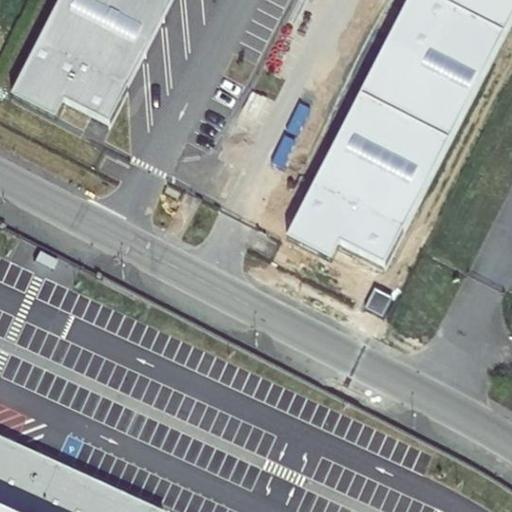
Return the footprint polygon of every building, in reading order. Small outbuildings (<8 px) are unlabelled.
[(66,107),(111,130),(129,94),(126,61),(147,59),(144,25),(166,23),(163,0),(81,0),(36,92),(66,107)] [(163,0),(166,23),(177,0),(163,0)] [(386,272),(511,27),(511,0),(413,0),(402,22),(413,41),(384,58),(395,76),(366,93),(376,112),(347,129),(358,148),(329,165),(297,226),(342,249),(386,272)] [(413,41),(402,22),(384,58),(413,41)] [(144,25),(147,59),(166,23),(144,25)] [(384,58),(366,93),(395,76),(384,58)] [(126,61),(129,94),(147,59),(126,61)] [(56,125),(66,107),(36,92),(27,110),(56,125)] [(366,93),(347,129),(376,112),(366,93)] [(347,129),(329,165),(358,148),(347,129)] [(297,226),(288,244),(332,267),(342,249),(297,226)] [(30,277),(45,284),(50,273),(35,266),(30,277)] [(384,320),(394,301),(376,292),(366,311),(384,320)] [(150,511),(0,443),(0,511),(150,511)]
